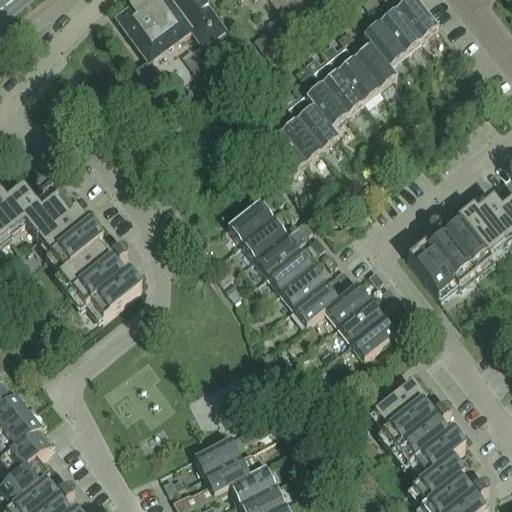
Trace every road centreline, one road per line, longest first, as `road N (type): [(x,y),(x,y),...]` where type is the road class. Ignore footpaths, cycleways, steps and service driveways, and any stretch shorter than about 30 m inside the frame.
road 1 (residential): [(130,511),(74,401),(73,381),(154,317),(162,272),(152,232),(93,157),(27,147),(0,114)]
road 2 (residential): [(511,140),(380,244),(386,264),(511,441)]
road 3 (residential): [(102,0),(0,114)]
